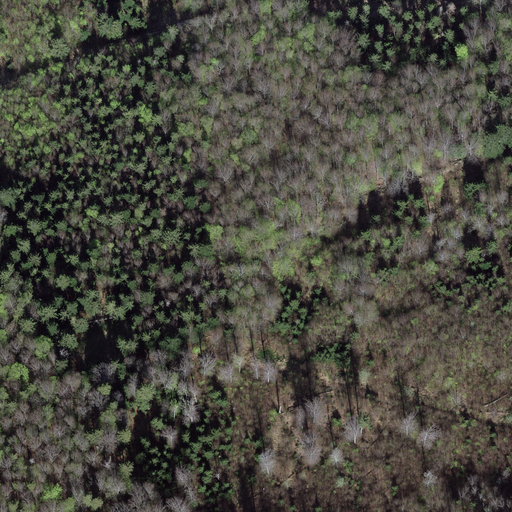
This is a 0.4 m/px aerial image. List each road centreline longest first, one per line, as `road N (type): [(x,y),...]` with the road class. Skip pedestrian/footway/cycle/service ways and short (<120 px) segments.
road 1 (track): [(511,152),(323,221),(160,303),(85,352),(68,377),(120,362),(204,356),(511,425)]
road 2 (track): [(0,95),(165,30),(258,13),(511,3)]
